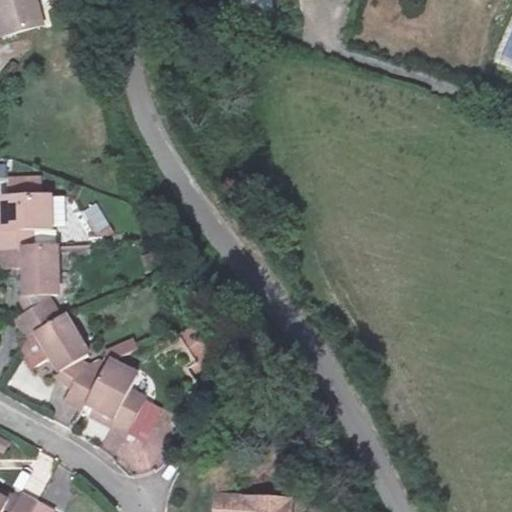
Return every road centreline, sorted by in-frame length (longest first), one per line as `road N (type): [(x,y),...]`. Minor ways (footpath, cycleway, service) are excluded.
road 1 (unclassified): [(401,511),(373,454),(149,133),(105,0)]
road 2 (residential): [(132,511),(50,441),(0,411)]
